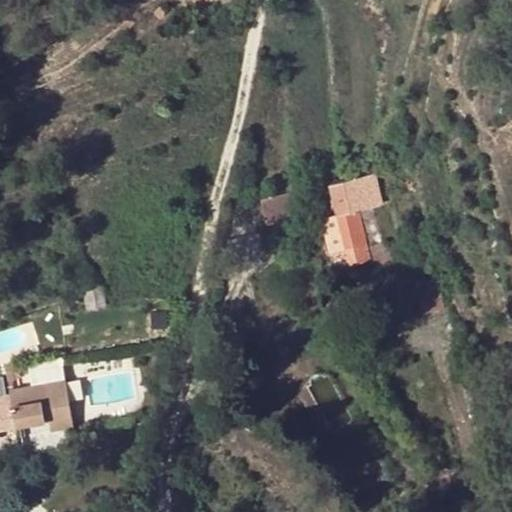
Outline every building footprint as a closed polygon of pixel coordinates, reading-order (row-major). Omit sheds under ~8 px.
[(370,260),(357,209),(382,203),(374,172),(329,183),(337,214),(350,265),(370,260)] [(297,218),(291,192),(260,199),(265,224),(297,218)] [(321,218),(329,252),(346,248),(337,214),(321,218)] [(375,268),(392,263),(386,243),(369,247),(375,268)] [(438,279),(417,283),(425,314),(444,309),(438,279)] [(83,288),(87,308),(105,304),(101,284),(83,288)] [(67,363),(35,366),(36,381),(68,378),(67,363)] [(65,380),(10,390),(11,395),(12,395),(17,426),(49,420),(51,430),(73,426),(65,380)] [(11,395),(0,396),(0,428),(17,426),(11,395)]
